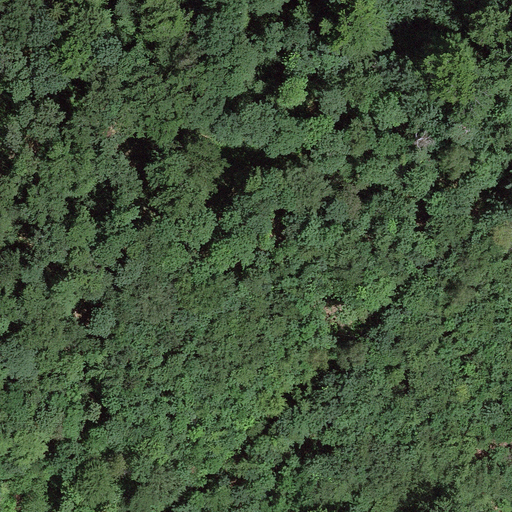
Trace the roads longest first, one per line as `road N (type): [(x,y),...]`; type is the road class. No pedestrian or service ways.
road 1 (track): [(0,113),(98,105),(143,113),(225,154),(486,193),(511,145)]
road 2 (track): [(486,193),(463,226),(139,511)]
